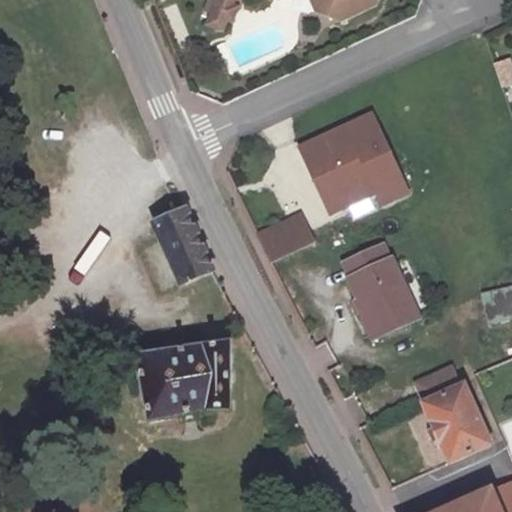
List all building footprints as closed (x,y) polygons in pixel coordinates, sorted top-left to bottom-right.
[(0,0),(0,27),(12,21),(2,0),(0,0)] [(251,3),(249,0),(233,0),(220,32),(236,39),(251,3)] [(271,0),(336,0),(343,14),(351,10),(358,27),(382,15),(375,0),(271,0)] [(336,0),(324,0),(333,19),(354,29),(358,27),(351,10),(343,14),(336,0)] [(375,0),(382,15),(389,11),(393,0),(375,0)] [(387,126),(315,159),(345,224),(417,191),(387,126)] [(179,283),(209,268),(197,240),(184,209),(153,222),(179,283)] [(329,251),(314,222),(271,243),(285,273),(329,251)] [(407,337),(433,327),(400,252),(361,270),(366,284),(364,286),(376,315),(374,315),(375,317),(388,346),(407,337)] [(511,287),(480,291),(484,324),(511,320),(511,287)] [(137,354),(148,421),(192,412),(231,408),(232,342),(137,354)] [(438,409),(434,411),(462,470),(503,451),(477,393),(471,395),(461,372),(428,387),(438,409)] [(335,408),(353,431),(367,420),(350,397),(335,408)] [(84,499),(76,491),(59,490),(56,491),(47,498),(45,504),(44,509),(44,511),(86,511),(87,509),(84,499)] [(511,511),(511,493),(472,511),(511,511)]
